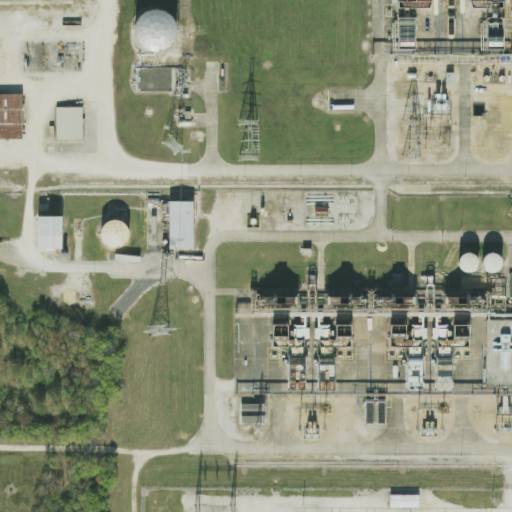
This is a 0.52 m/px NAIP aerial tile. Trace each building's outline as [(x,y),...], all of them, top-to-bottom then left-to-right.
[(470,0),(470,8),(504,7),(503,0),(470,0)] [(157,11),(164,13),(170,17),(175,26),(176,33),(174,40),(169,47),(163,51),(152,53),(145,50),(140,46),(136,42),(134,35),(134,27),(138,20),(143,15),(149,12),(157,11)] [(507,49),(507,17),(489,17),(490,49),(507,49)] [(0,95),(21,95),(20,140),(0,140),(0,95)] [(55,109),(81,109),(82,142),(56,142),(55,109)] [(192,202),(192,250),(168,250),(168,202),(192,202)] [(37,217),(61,217),(61,250),(37,250),(37,217)] [(113,219),(119,220),(124,222),(127,226),(129,231),(129,236),(128,241),(125,246),(118,250),(113,250),(107,249),(104,247),(101,243),(98,238),(98,233),(99,228),(102,224),(107,220),(113,219)] [(511,386),(485,386),(485,322),(511,322),(511,386)] [(319,391),(319,324),(351,324),(351,391),(319,391)] [(389,391),(390,324),(422,324),(422,391),(389,391)] [(436,391),(437,324),(469,324),(469,391),(436,391)] [(272,391),(272,325),(305,325),(305,391),(272,391)] [(419,507),(419,494),(390,495),(390,508),(419,507)]
